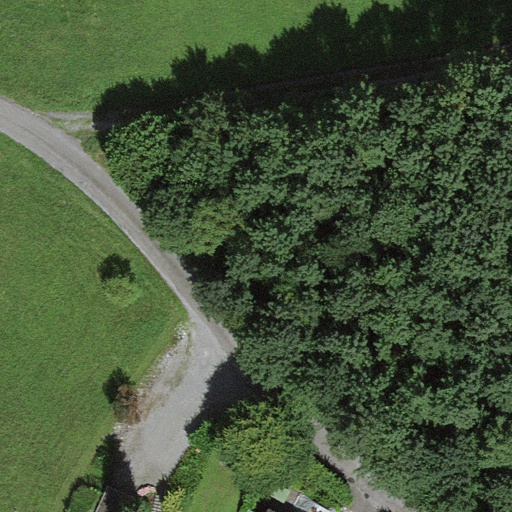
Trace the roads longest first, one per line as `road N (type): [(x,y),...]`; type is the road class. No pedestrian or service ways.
road 1 (residential): [(0,119),(51,147),(271,371),(392,477),(448,511)]
road 2 (track): [(51,147),(201,103),(511,43)]
